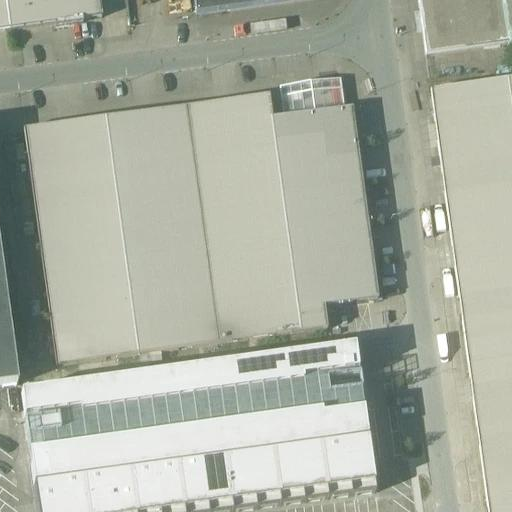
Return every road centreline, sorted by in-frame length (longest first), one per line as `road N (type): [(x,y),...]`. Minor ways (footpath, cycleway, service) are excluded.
road 1 (unclassified): [(444,511),(377,26)]
road 2 (unknown): [(417,316),(37,372)]
road 3 (unclassified): [(0,81),(377,26)]
